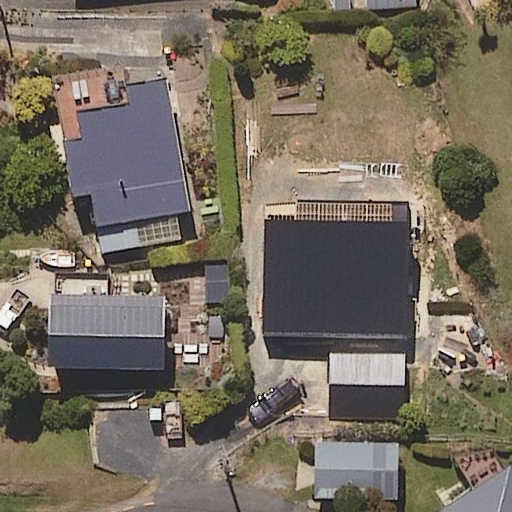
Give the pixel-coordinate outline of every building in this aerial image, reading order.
[(416,0),(367,0),(369,17),(417,13),(416,0)] [(128,95),(131,114),(83,122),(88,150),(65,154),(74,208),(94,205),(102,257),(195,242),(170,88),(128,95)] [(413,242),(318,239),(317,288),(264,286),(262,343),(410,347),(413,242)] [(166,305),(52,306),(52,380),(167,379),(166,305)] [(405,359),(331,361),(331,418),(406,417),(405,359)] [(402,450),(318,451),(318,510),(402,509),(402,450)] [(511,511),(511,479),(456,511),(511,511)]
